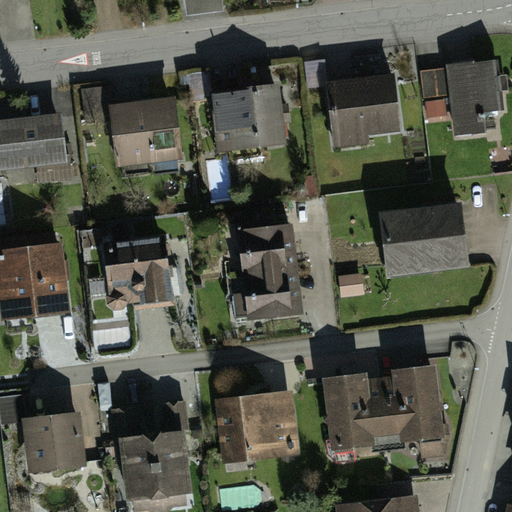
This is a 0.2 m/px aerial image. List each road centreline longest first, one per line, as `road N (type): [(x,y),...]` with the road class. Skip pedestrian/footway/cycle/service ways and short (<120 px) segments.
road 1 (residential): [(511,5),(0,73)]
road 2 (residential): [(511,328),(42,386)]
road 3 (residential): [(511,330),(472,511)]
